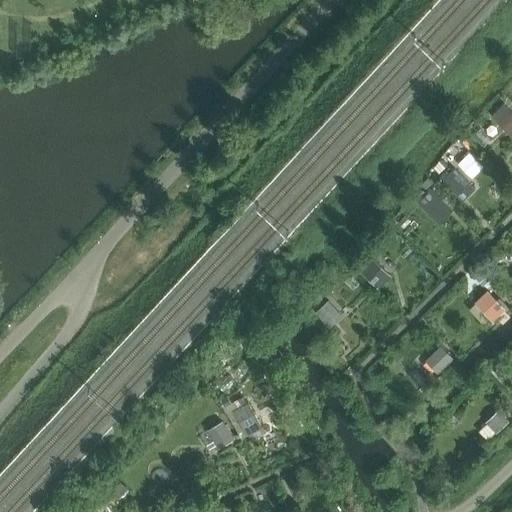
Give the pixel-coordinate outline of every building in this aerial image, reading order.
[(493,114),(511,132),(511,105),(506,100),(493,114)] [(463,180),(451,165),(436,177),(449,192),(463,180)] [(419,200),(442,222),(456,207),(433,185),(419,200)] [(380,271),(368,256),(354,268),(366,283),(380,271)] [(505,306),(493,291),(479,303),(491,318),(505,306)] [(317,309),(332,325),(346,313),(331,297),(317,309)] [(457,355),(445,339),(430,351),(443,366),(457,355)] [(265,417),(253,402),(238,414),(251,429),(265,417)] [(511,419),(499,404),(484,416),(497,431),(511,419)] [(204,430),(214,450),(236,438),(226,418),(204,430)]
